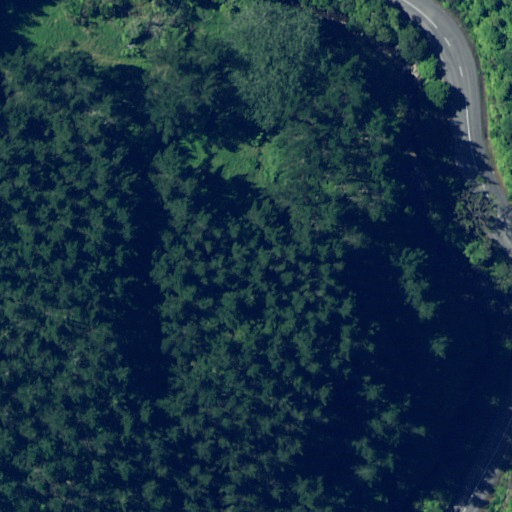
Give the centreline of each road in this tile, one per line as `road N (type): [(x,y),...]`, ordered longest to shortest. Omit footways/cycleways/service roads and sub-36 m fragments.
road 1 (unclassified): [(511,230),(490,208),(463,148),(459,63),(365,0)]
road 2 (track): [(150,0),(198,34),(194,53),(0,50)]
